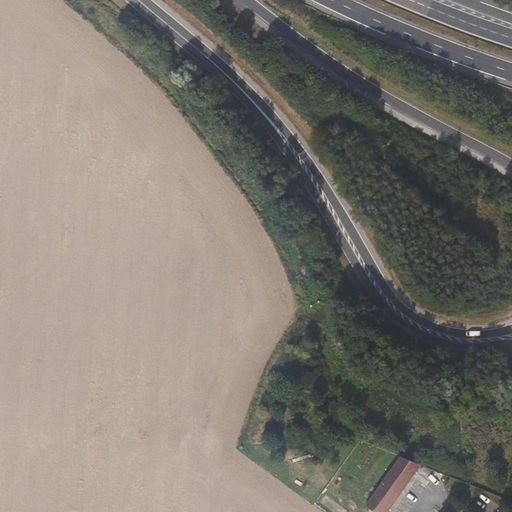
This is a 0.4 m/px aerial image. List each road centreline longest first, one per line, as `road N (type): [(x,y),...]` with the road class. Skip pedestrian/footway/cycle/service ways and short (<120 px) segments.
road 1 (tertiary): [(250,98),(393,316),(448,343),(511,344)]
road 2 (tertiary): [(511,330),(456,332),(401,306),(321,183),(250,98)]
road 3 (trunk): [(247,0),(366,86),(511,166)]
road 4 (trunk): [(330,0),(511,70)]
road 5 (tertiary): [(138,0),(250,98)]
